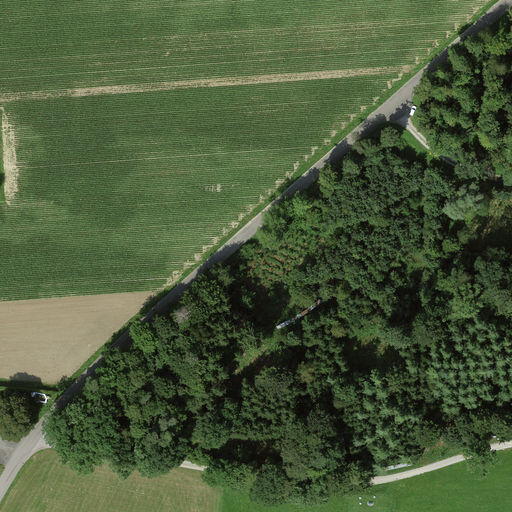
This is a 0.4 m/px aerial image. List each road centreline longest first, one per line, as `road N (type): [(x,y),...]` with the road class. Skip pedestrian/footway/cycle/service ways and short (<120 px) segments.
road 1 (unclassified): [(0,490),(31,440),(124,342),(510,0)]
road 2 (track): [(31,440),(304,483),(397,477),(511,443)]
road 3 (track): [(511,179),(448,159),(391,105)]
